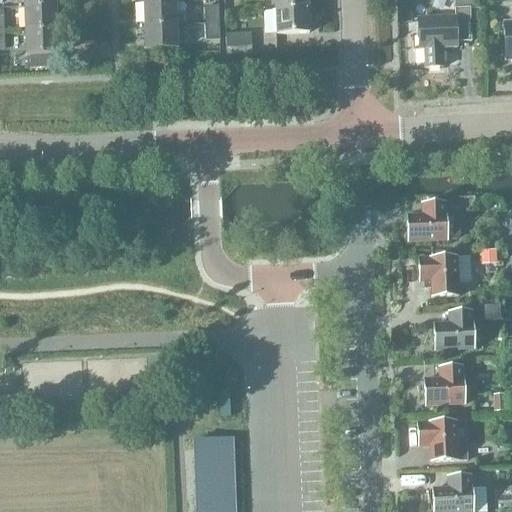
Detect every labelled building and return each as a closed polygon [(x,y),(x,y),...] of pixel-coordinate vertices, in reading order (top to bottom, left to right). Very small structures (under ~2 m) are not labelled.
[(23,0),(24,8),(56,7),(55,0),(23,0)] [(275,0),(276,11),(308,9),(307,0),(275,0)] [(424,50),(425,69),(443,68),(442,49),(457,49),(456,43),(471,43),(470,9),(479,9),(478,0),(454,0),(455,18),(417,20),(418,50),(424,50)] [(144,3),(145,27),(176,26),(175,2),(144,3)] [(24,8),(25,32),(57,31),(56,7),(24,8)] [(205,8),(206,25),(219,24),(218,8),(205,8)] [(308,9),(276,11),(277,35),(309,34),(308,9)] [(206,25),(207,41),(219,40),(219,24),(206,25)] [(176,26),(145,27),(146,52),(177,50),(176,26)] [(57,31),(25,32),(26,57),(30,57),(30,70),(58,69),(57,31)] [(225,35),(226,56),(252,55),(251,34),(225,35)] [(407,243),(447,242),(447,241),(456,240),(459,237),(458,220),(455,217),(446,217),(446,216),(445,203),(422,204),(422,217),(406,217),(407,243)] [(479,251),(479,265),(494,264),(493,251),(479,251)] [(432,299),(458,298),(457,282),(469,281),(468,257),(430,259),(418,260),(419,283),(425,283),(425,289),(431,289),(432,299)] [(415,288),(414,267),(404,267),(405,288),(415,288)] [(474,350),(473,324),(472,312),(448,313),(449,325),(433,326),(434,352),(474,350)] [(395,377),(418,377),(418,363),(395,364),(395,377)] [(439,368),(439,381),(423,381),(424,407),(464,406),(463,380),(462,367),(439,368)] [(492,393),(492,413),(505,413),(505,393),(492,393)] [(219,395),(220,419),(230,418),(229,394),(219,395)] [(429,424),(417,424),(418,448),(430,447),(431,463),(457,462),(467,462),(466,442),(456,442),(455,422),(429,423),(429,424)] [(511,423),(502,423),(503,447),(511,447),(511,423)] [(235,511),(232,440),(193,442),(194,450),(196,510),(195,511),(235,511)] [(472,511),(472,489),(471,476),(448,477),(448,490),(432,491),(433,511),(472,511)]
